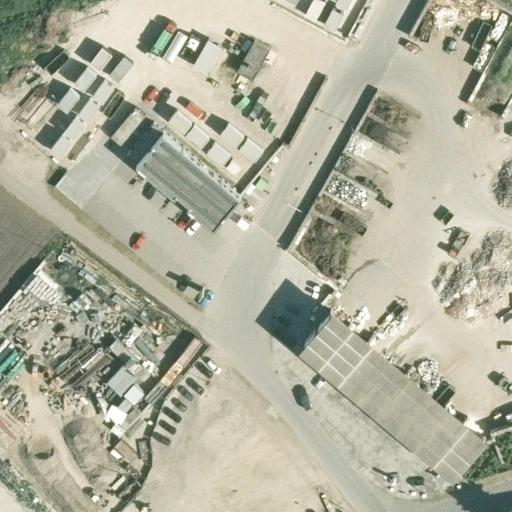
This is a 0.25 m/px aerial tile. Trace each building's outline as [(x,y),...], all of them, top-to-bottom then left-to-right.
[(290,0),(288,8),(324,22),(332,0),(338,0),(347,4),(348,0),(290,0)] [(255,41),(238,70),(253,79),(270,49),(255,41)] [(280,54),(245,117),(277,135),(312,72),(280,54)] [(242,194),(164,130),(137,162),(176,195),(178,192),(191,202),(189,205),(215,227),(242,194)] [(88,192),(110,166),(88,148),(66,173),(88,192)] [(321,303),(311,334),(330,340),(339,309),(321,303)] [(290,439),(267,460),(281,476),(304,454),(290,439)]
